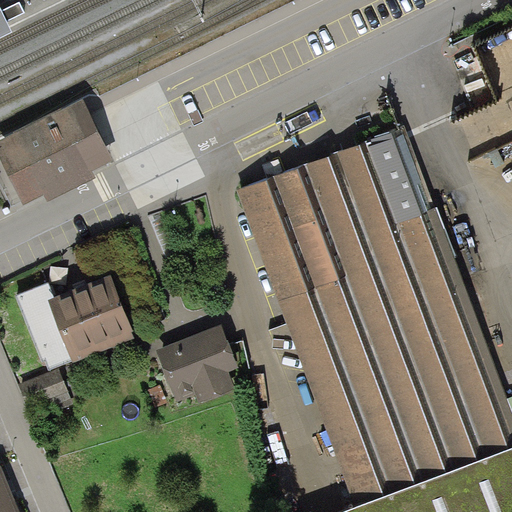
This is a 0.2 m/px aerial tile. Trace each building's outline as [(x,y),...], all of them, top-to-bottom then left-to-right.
[(0,39),(15,32),(0,1),(0,39)] [(81,99),(0,137),(0,162),(18,200),(108,157),(81,99)] [(428,206),(397,126),(240,189),(357,502),(330,511),(511,511),(511,439),(511,413),(438,203),(428,206)] [(49,281),(14,295),(44,370),(134,334),(111,277),(56,299),(49,281)] [(219,326),(161,350),(182,400),(240,376),(219,326)] [(59,369),(21,384),(33,414),(71,399),(59,369)] [(17,511),(0,468),(0,511),(17,511)]
